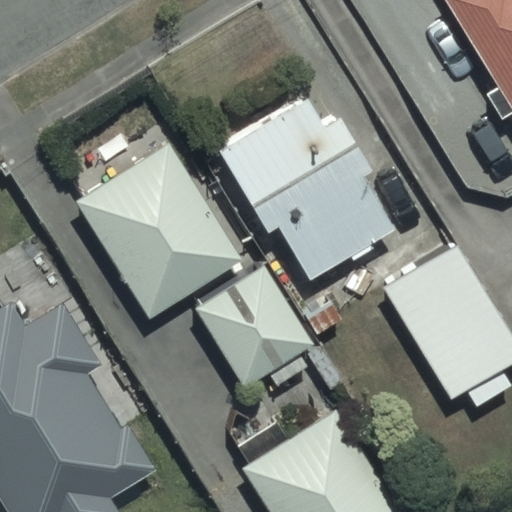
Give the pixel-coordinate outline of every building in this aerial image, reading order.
[(511,0),(427,0),(479,81),(468,88),(486,116),(500,108),(511,127),(511,0)] [(289,96),(203,146),(248,227),(260,220),(290,274),(377,226),(348,173),(354,170),(324,115),(306,126),(289,96)] [(69,192),(60,198),(132,315),(228,255),(150,129),(97,162),(90,151),(57,172),(69,192)] [(442,237),(370,280),(437,390),(450,382),(462,401),(495,380),(486,365),(510,350),(442,237)] [(249,255),(182,302),(235,383),(303,339),(249,255)] [(0,493),(11,511),(117,511),(108,497),(157,468),(128,420),(120,425),(90,376),(106,366),(64,298),(25,322),(12,300),(0,307),(0,493)] [(397,511),(327,404),(230,467),(260,511),(397,511)]
